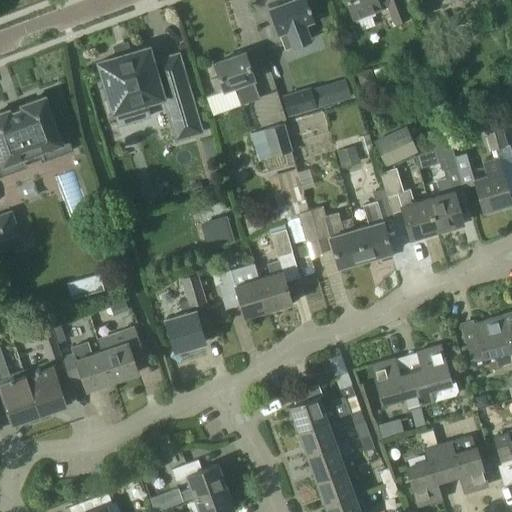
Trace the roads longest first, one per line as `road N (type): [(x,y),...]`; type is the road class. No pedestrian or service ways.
road 1 (residential): [(222,390),(304,337),(335,335),(411,290),(511,252)]
road 2 (residential): [(7,488),(18,460),(37,451),(105,444),(152,412),(222,390)]
road 3 (residential): [(279,511),(269,474),(222,390)]
